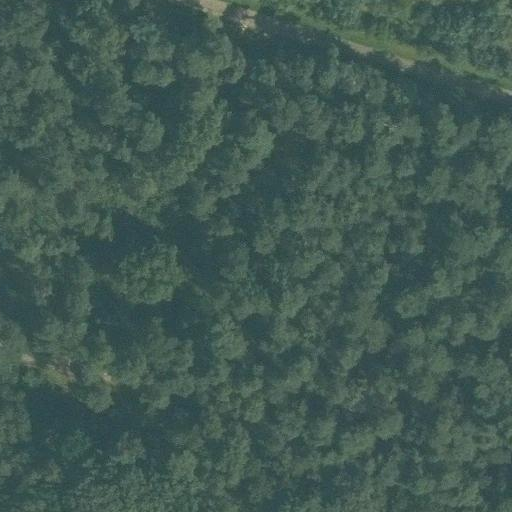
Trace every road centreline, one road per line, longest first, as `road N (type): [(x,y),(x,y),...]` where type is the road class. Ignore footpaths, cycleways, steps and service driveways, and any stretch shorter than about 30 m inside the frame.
road 1 (track): [(126,387),(511,497)]
road 2 (track): [(231,11),(155,320),(126,387)]
road 3 (unclassified): [(511,97),(193,0)]
road 4 (track): [(0,168),(44,60),(51,0)]
